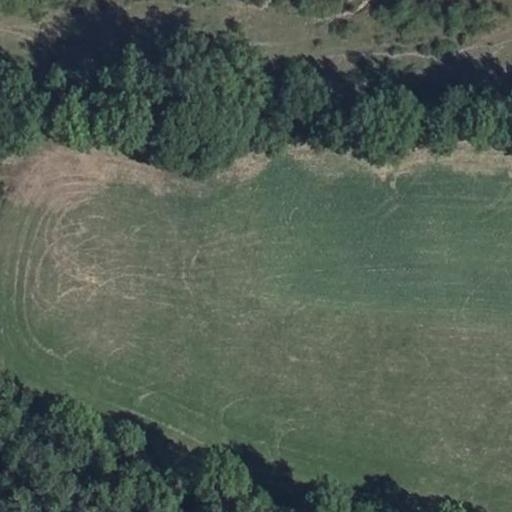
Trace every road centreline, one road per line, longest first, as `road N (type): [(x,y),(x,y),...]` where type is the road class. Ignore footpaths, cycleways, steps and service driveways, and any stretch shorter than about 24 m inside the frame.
road 1 (unclassified): [(0,98),(143,91),(511,128)]
road 2 (residential): [(219,511),(0,439)]
